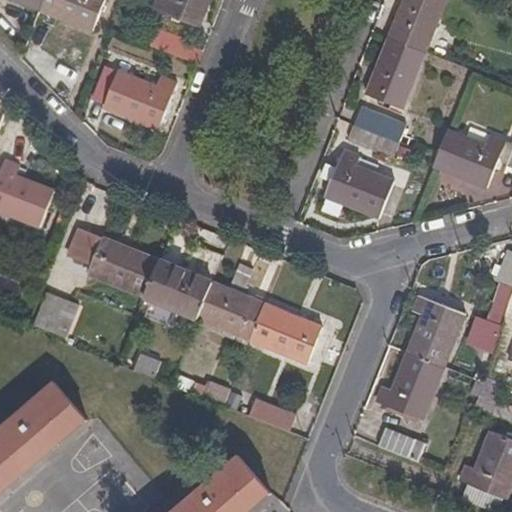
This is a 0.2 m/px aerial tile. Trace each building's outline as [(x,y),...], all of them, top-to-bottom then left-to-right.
[(13,0),(41,10),(44,0),(13,0)] [(44,0),(41,10),(95,32),(107,0),(44,0)] [(201,28),(211,0),(159,0),(155,10),(201,28)] [(448,0),(406,0),(397,25),(390,23),(387,35),(392,37),(428,52),(448,0)] [(160,49),(180,58),(185,43),(166,34),(160,49)] [(428,52),(392,37),(369,94),(404,109),(428,52)] [(118,77),(106,72),(90,114),(101,118),(100,122),(152,141),(157,128),(160,129),(177,85),(162,79),(157,89),(119,73),(118,77)] [(363,107),(355,125),(383,136),(402,143),(409,126),(363,107)] [(383,136),(355,125),(351,138),(377,149),(383,136)] [(467,137),(449,130),(438,158),(435,167),(489,189),(499,163),(508,142),(472,127),(467,137)] [(511,157),(511,143),(508,142),(499,163),(508,166),(511,157)] [(397,181),(378,173),(382,165),(345,150),(328,195),(382,218),(397,181)] [(22,166),(6,160),(0,175),(0,211),(41,227),(55,192),(18,177),(22,166)] [(146,297),(161,260),(86,230),(72,266),(146,297)] [(199,319),(215,282),(225,256),(197,244),(186,270),(161,260),(146,297),(199,319)] [(511,286),(511,255),(506,253),(496,280),(511,286)] [(253,340),(267,304),(245,295),(254,271),(242,265),(231,289),(215,282),(199,319),(253,340)] [(70,339),(81,304),(46,293),(35,328),(70,339)] [(424,314),(409,352),(447,367),(467,314),(421,295),(415,311),(424,314)] [(325,328),(267,304),(253,340),(310,364),(325,328)] [(140,352),(133,370),(155,379),(163,361),(140,352)] [(447,367),(409,352),(395,390),(385,385),(378,403),(424,422),(447,367)] [(486,383),(476,408),(496,414),(501,401),(508,384),(489,377),(486,383)] [(204,398),(226,407),(233,390),(211,381),(204,398)] [(0,494),(87,420),(55,382),(0,428),(0,494)] [(496,414),(511,421),(511,405),(501,401),(496,414)] [(262,421),(290,432),(296,416),(268,404),(262,421)] [(386,429),(379,446),(419,463),(426,446),(386,429)] [(486,454),(476,450),(464,481),(508,499),(511,488),(511,439),(495,433),(486,454)] [(247,511),(271,492),(240,453),(170,511),(247,511)]
